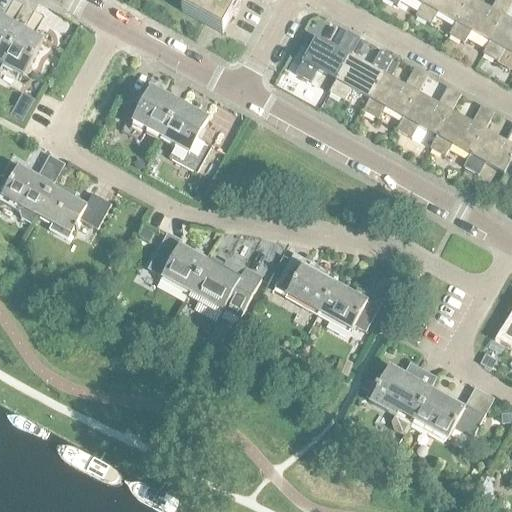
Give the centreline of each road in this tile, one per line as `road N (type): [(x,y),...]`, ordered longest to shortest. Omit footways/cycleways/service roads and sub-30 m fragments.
road 1 (residential): [(511,244),(239,90)]
road 2 (residential): [(511,102),(325,0)]
road 3 (residential): [(239,90),(75,0)]
